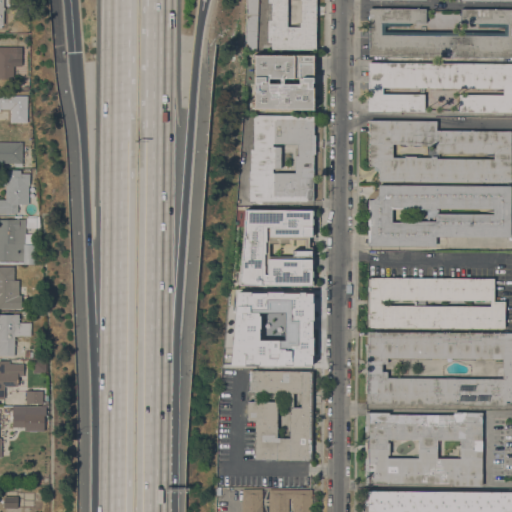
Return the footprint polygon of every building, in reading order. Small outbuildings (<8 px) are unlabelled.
[(9,0),(9,19),(0,18),(0,0),(9,0)] [(257,0),(257,14),(255,51),(245,51),(244,46),(245,0),(257,0)] [(271,49),(271,42),(267,42),(267,20),(271,20),(271,3),(268,3),(268,0),(315,0),(315,49),(271,49)] [(368,49),(367,49),(367,25),(368,25),(368,8),(425,8),(425,23),(409,23),(409,26),(384,26),(384,31),(504,32),(504,27),(478,27),(478,23),(461,23),(461,9),(511,9),(511,57),(368,57),(368,49)] [(0,47),(21,47),(21,66),(13,66),(13,78),(0,78),(0,47)] [(254,55),(313,55),(313,110),(253,109),(253,108),(251,108),(251,101),(253,101),(254,63),(252,63),(252,56),(254,56),(254,55)] [(511,63),(511,112),(459,112),(459,94),(503,95),(503,88),(382,87),(382,94),(424,94),(424,111),(367,111),(367,62),(511,63)] [(19,120),(7,120),(7,107),(19,108),(19,120)] [(249,201),(249,171),(250,171),(250,149),(253,149),(253,115),(307,115),(307,116),(313,116),(313,135),(315,135),(315,154),(313,154),(313,200),(307,200),(307,201),(249,201)] [(378,181),(378,174),(377,170),(375,171),(374,170),(373,169),(374,167),(372,166),(368,166),(368,120),(436,121),(436,130),(510,131),(510,181),(378,181)] [(22,163),(0,163),(0,142),(22,142),(22,163)] [(8,213),(8,214),(0,213),(0,200),(5,200),(5,186),(2,186),(2,170),(21,170),(21,173),(29,173),(29,185),(28,185),(28,204),(17,204),(17,213),(8,213)] [(367,245),(368,200),(372,199),(374,199),(376,197),(377,195),(378,193),(378,185),(510,186),(510,237),(435,236),(435,246),(367,245)] [(239,284),(239,273),(240,273),(240,260),(241,260),(242,248),(242,235),(243,235),(244,219),(244,209),(311,210),(313,210),(313,215),(311,215),(311,218),(313,218),(313,224),(311,224),(311,232),(313,232),(313,236),(311,236),(308,236),(308,242),(313,242),(313,250),(311,250),(311,259),(312,259),(312,263),(311,263),(311,271),(312,271),(312,276),(310,276),(310,280),(312,280),(312,285),(310,285),(239,284)] [(26,217),(36,217),(36,228),(26,228),(26,217)] [(0,219),(25,219),(25,244),(35,244),(35,264),(23,264),(23,261),(0,261),(0,219)] [(0,266),(14,267),(14,280),(18,280),(18,296),(21,296),(21,308),(0,308),(0,266)] [(366,327),(367,277),(493,278),(493,301),(504,301),(504,328),(366,327)] [(312,293),(233,291),(231,364),(310,367),(312,293)] [(0,314),(13,315),(13,314),(19,314),(19,322),(31,323),(30,336),(19,336),(14,336),(14,356),(0,356),(0,314)] [(366,404),(366,393),(365,393),(365,344),(366,344),(367,332),(511,332),(511,401),(505,401),(505,405),(366,404)] [(9,364),(23,364),(23,376),(17,376),(17,387),(4,387),(4,399),(0,399),(0,360),(9,361),(9,364)] [(33,373),(33,361),(48,361),(47,373),(33,373)] [(276,460),(254,459),(255,420),(247,420),(247,402),(253,402),(253,393),(249,393),(249,371),(308,371),(312,371),(311,461),(276,460)] [(42,403),(26,403),(26,391),(42,391),(42,403)] [(12,407),(24,407),(24,406),(46,406),(46,407),(46,416),(44,416),(43,431),(24,431),(24,427),(12,427),(12,407)] [(453,485),(453,483),(388,483),(388,484),(364,484),(364,412),(388,412),(388,415),(453,415),(453,412),(481,412),(481,485),(453,485)] [(0,511),(0,489),(17,490),(17,496),(24,496),(23,508),(17,508),(17,511),(0,511)] [(261,511),(241,511),(242,489),(262,489),(261,511)] [(268,511),(268,489),(311,490),(311,511),(268,511)] [(511,511),(363,511),(364,491),(511,491),(511,511)]
